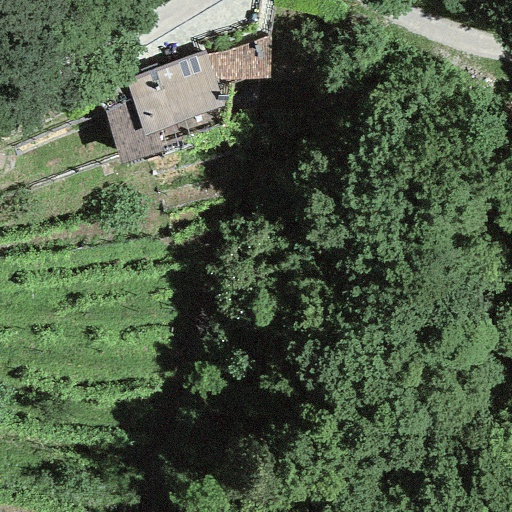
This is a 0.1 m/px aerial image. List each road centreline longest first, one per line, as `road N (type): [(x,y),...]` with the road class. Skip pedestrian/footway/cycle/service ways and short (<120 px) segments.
road 1 (track): [(190,0),(106,56),(0,83)]
road 2 (track): [(511,52),(372,0)]
